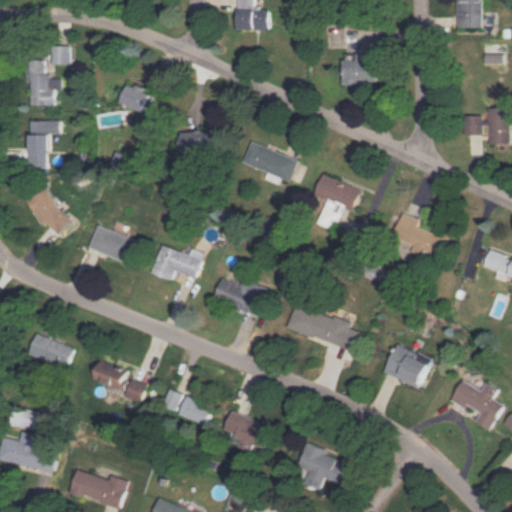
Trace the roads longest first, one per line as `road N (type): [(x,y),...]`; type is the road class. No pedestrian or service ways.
road 1 (residential): [(0,245),(48,287),(392,427),(485,511)]
road 2 (residential): [(0,21),(74,16),(111,24),(201,56),(511,196)]
road 3 (residential): [(424,0),(428,161)]
